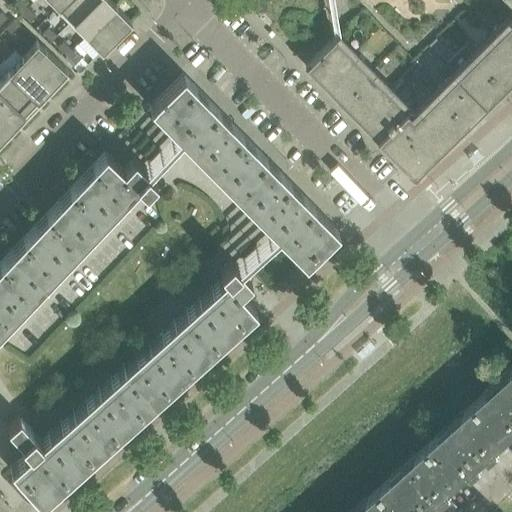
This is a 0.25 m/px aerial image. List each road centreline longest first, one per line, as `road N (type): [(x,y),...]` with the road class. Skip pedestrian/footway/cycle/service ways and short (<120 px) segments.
road 1 (residential): [(411,238),(206,30),(191,0)]
road 2 (residential): [(0,200),(190,0)]
road 3 (tertiary): [(140,502),(315,340)]
road 4 (tertiary): [(315,340),(352,319),(427,253)]
road 5 (tertiary): [(411,238),(315,340)]
road 6 (tertiary): [(511,148),(411,238)]
